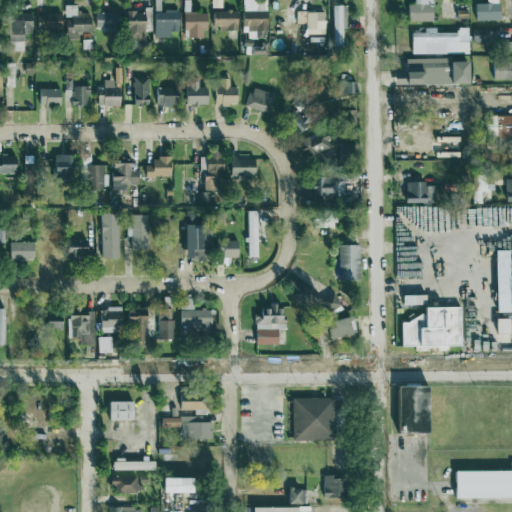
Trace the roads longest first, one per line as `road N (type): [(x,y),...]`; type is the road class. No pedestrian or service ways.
road 1 (residential): [(0,132),(234,130),(264,140),(287,178),(287,253),(256,281),(0,285)]
road 2 (residential): [(377,370),(370,0)]
road 3 (residential): [(511,370),(231,373)]
road 4 (residential): [(231,373),(0,373)]
road 5 (residential): [(377,370),(379,511)]
road 6 (residential): [(87,373),(88,511)]
road 7 (residential): [(231,373),(231,511)]
